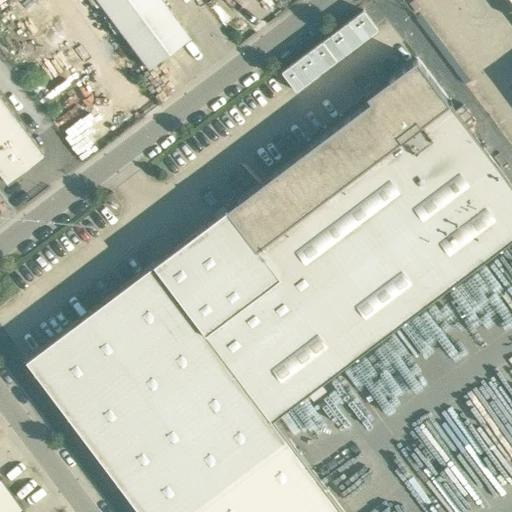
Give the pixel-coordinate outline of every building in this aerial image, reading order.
[(98,0),(122,31),(164,0),(163,0),(98,0)] [(191,37),(164,0),(122,31),(148,68),(191,37)] [(364,7),(323,38),(338,58),(379,27),(364,7)] [(371,99),(238,199),(229,206),(228,205),(226,206),(228,208),(257,247),(451,102),(454,100),(453,98),(450,100),(451,99),(419,57),(390,78),(389,78),(368,94),(371,99)] [(0,92),(0,169),(9,182),(46,154),(0,92)] [(451,102),(257,247),(228,208),(28,358),(144,511),(347,511),(275,416),(511,237),(511,182),(468,124),(456,109),(451,102)] [(476,121),(464,104),(456,109),(468,124),(476,121)] [(1,479),(0,479),(0,511),(20,511),(23,510),(1,479)]
